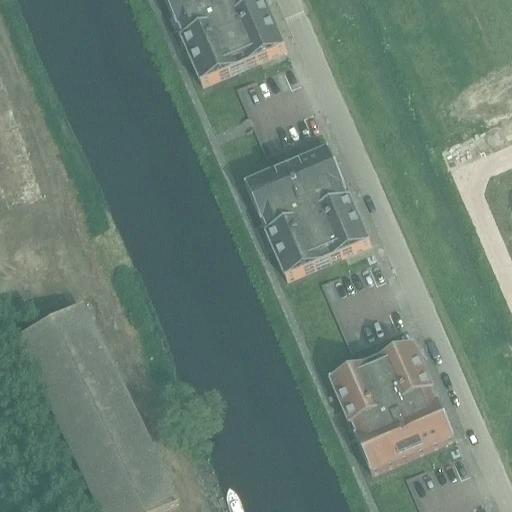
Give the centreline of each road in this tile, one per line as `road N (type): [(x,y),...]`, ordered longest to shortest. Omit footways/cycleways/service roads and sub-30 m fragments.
road 1 (residential): [(509,511),(288,0)]
road 2 (residential): [(511,156),(462,178),(511,293)]
road 3 (unclassified): [(68,511),(0,366)]
